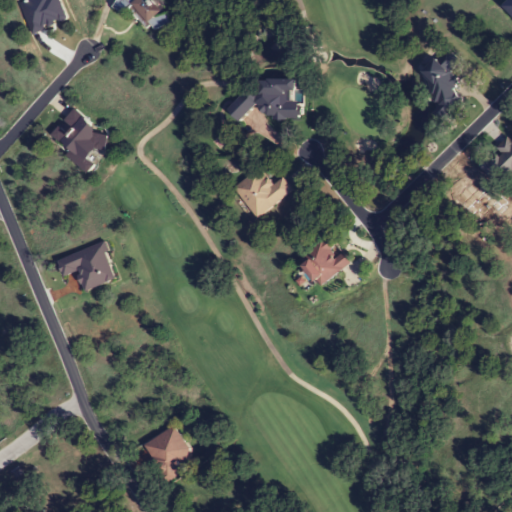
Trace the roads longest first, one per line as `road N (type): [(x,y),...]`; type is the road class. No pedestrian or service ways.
road 1 (residential): [(151,511),(81,400),(0,198)]
road 2 (residential): [(371,227),(511,87)]
road 3 (residential): [(311,152),(371,227),(389,269)]
road 4 (residential): [(0,146),(87,51)]
